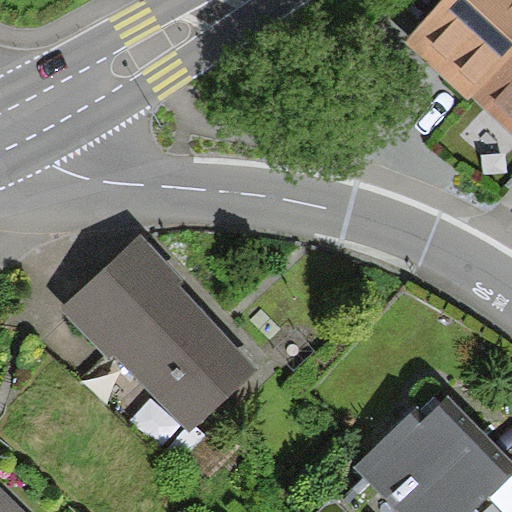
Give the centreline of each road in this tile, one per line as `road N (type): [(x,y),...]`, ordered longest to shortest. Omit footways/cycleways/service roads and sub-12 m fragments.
road 1 (tertiary): [(511,286),(422,236),(298,198),(84,178),(0,141)]
road 2 (secondary): [(219,0),(0,132)]
